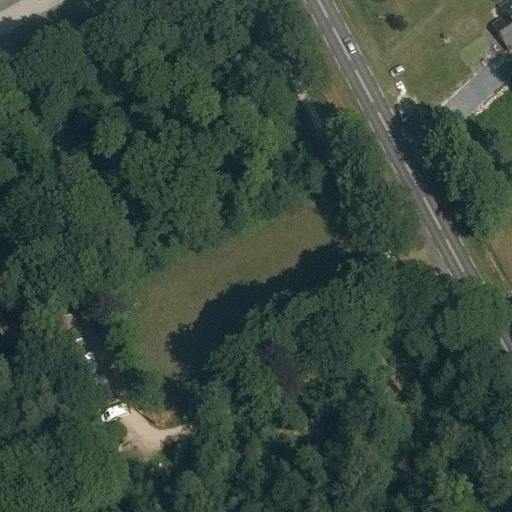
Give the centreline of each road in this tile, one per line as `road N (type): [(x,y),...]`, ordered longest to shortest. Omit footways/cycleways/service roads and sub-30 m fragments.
road 1 (track): [(464,274),(173,439),(0,97)]
road 2 (primary): [(511,357),(318,0)]
road 3 (track): [(37,511),(173,439),(208,511)]
road 4 (track): [(0,93),(120,29),(128,0)]
